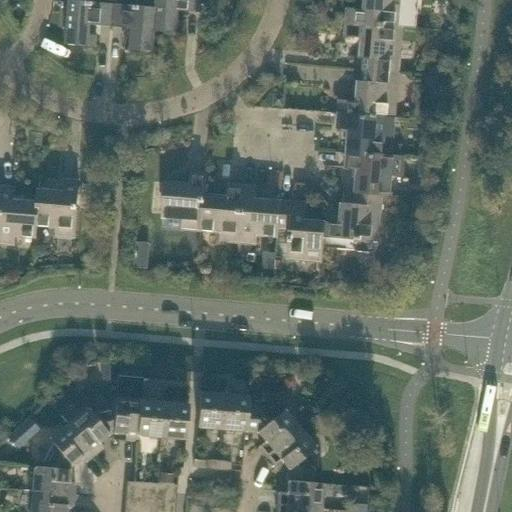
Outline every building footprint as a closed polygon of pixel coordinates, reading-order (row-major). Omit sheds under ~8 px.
[(201,0),(157,0),(156,8),(157,8),(155,31),(156,31),(177,33),(179,11),(201,13),(201,0)] [(402,28),(404,0),(366,0),(365,11),(348,10),(347,23),(402,28)] [(112,27),(114,4),(70,1),(67,45),(96,47),(97,36),(90,35),(91,25),(112,27)] [(157,8),(156,8),(114,4),(112,27),(133,29),(131,50),(154,52),(156,31),(155,31),(157,8)] [(399,74),(402,28),(347,23),(346,36),(363,38),(361,58),(374,59),(373,71),(399,74)] [(395,119),(399,74),(373,71),(372,83),(359,82),(357,103),(340,101),(339,114),(395,119)] [(393,137),(395,119),(339,114),(338,128),(350,129),(348,154),(383,157),(383,156),(384,136),(393,137)] [(383,156),(383,157),(348,154),(347,167),(359,168),(357,193),(382,195),(382,196),(391,196),(393,175),(402,176),(404,158),(383,156)] [(205,196),(206,175),(192,174),(191,185),(166,183),(163,218),(184,220),(183,229),(201,230),(204,196),(205,196)] [(75,238),(79,182),(65,181),(64,193),(39,191),(38,203),(37,226),(57,227),(56,236),(75,238)] [(243,187),(230,186),(229,186),(228,198),(205,196),(204,196),(201,230),(222,232),(221,241),(239,243),(243,187)] [(257,188),(256,188),(243,187),(239,243),(256,244),(257,235),(278,237),(279,228),(278,228),(280,202),(256,200),(257,188)] [(15,189),(14,189),(1,188),(0,205),(0,243),(15,245),(15,236),(36,238),(37,226),(38,203),(14,201),(15,189)] [(382,196),(382,195),(357,193),(356,205),(343,204),(342,215),(329,214),(328,223),(324,223),(323,237),(324,237),(353,239),(352,243),(353,247),(355,249),(358,250),(370,251),(374,251),(376,249),(377,245),(378,241),(378,242),(382,196)] [(307,204),(282,202),(280,202),(278,228),(279,228),(291,229),(288,259),(322,262),(324,237),(323,237),(324,223),(305,221),(307,204)] [(115,374),(115,367),(104,366),(104,373),(115,374)] [(221,430),(224,394),(199,392),(196,428),(221,430)] [(247,406),(248,396),(224,394),(221,430),(245,432),(247,406)] [(137,436),(140,400),(115,398),(115,406),(113,434),(125,435),(124,441),(137,442),(137,436)] [(161,438),(164,402),(140,400),(137,436),(161,438)] [(185,440),(188,404),(164,402),(161,438),(185,440)] [(112,434),(113,434),(115,406),(91,413),(86,408),(67,423),(94,455),(103,448),(99,443),(109,435),(112,434)] [(258,407),(247,406),(245,432),(257,433),(264,442),(258,447),(266,457),(300,428),(284,410),(270,421),(258,407)] [(85,463),(94,455),(67,423),(48,439),(53,445),(41,468),(47,469),(70,470),(71,467),(81,459),(85,463)] [(302,459),(315,447),(300,428),(266,457),(274,466),(280,461),(288,470),(287,482),(312,484),(312,483),(313,473),(302,459)] [(217,470),(218,461),(205,460),(205,469),(217,470)] [(230,471),(231,462),(218,461),(217,470),(230,471)] [(47,469),(41,468),(34,467),(32,491),(47,493),(74,495),(75,483),(69,482),(70,470),(47,469)] [(151,484),(133,482),(126,482),(125,495),(150,497),(151,484)] [(312,483),(312,484),(287,482),(286,493),(278,493),(277,505),(320,509),(322,484),(312,483)] [(161,511),(164,485),(157,484),(151,484),(150,497),(149,509),(148,511),(161,511)] [(174,511),(177,486),(164,485),(161,511),(174,511)] [(74,495),(47,493),(32,491),(29,511),(66,511),(67,506),(73,507),(74,495)] [(149,509),(150,497),(125,495),(124,507),(149,509)] [(197,511),(198,498),(187,497),(186,497),(184,511),(197,511)] [(210,511),(211,499),(198,498),(197,511),(210,511)] [(355,504),(333,504),(332,511),(353,511),(353,507),(371,507),(371,498),(355,498),(355,504)] [(222,511),(224,500),(211,499),(210,511),(222,511)] [(235,511),(237,501),(236,501),(224,500),(222,511),(235,511)]
